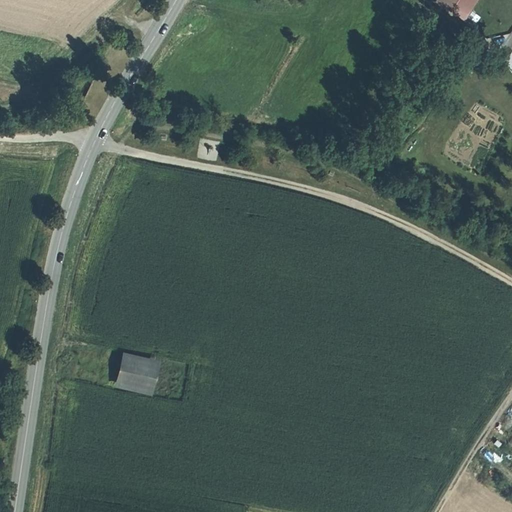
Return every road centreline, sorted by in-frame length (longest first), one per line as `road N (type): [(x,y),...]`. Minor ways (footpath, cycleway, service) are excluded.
road 1 (secondary): [(175,0),(102,123),(65,216),(15,511)]
road 2 (track): [(511,286),(346,200),(69,139),(0,137)]
road 3 (track): [(511,269),(306,158),(151,127),(131,133),(117,150)]
road 4 (track): [(158,28),(104,26),(49,94),(0,107)]
road 5 (track): [(440,511),(511,401)]
